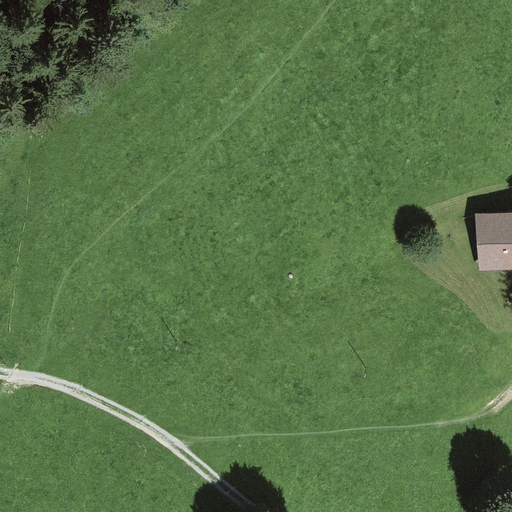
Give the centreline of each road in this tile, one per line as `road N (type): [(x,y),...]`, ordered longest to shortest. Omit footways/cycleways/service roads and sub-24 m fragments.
road 1 (track): [(311,0),(187,143),(23,377)]
road 2 (track): [(169,440),(99,399),(23,377)]
